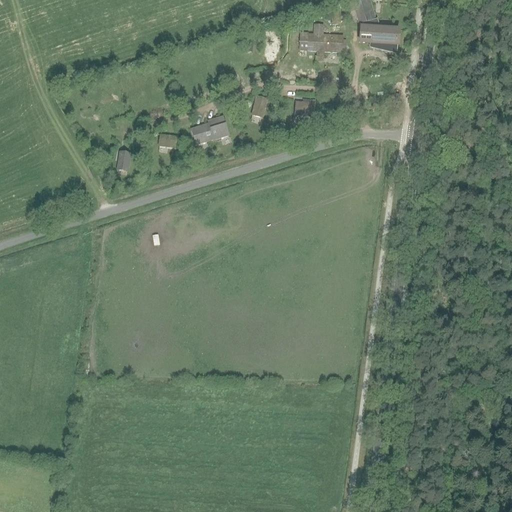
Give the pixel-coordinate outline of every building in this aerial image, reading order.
[(375,20),(368,0),(358,0),(352,2),(359,25),(363,24),(363,26),(363,29),(362,29),(361,42),(370,43),(370,41),(383,42),(382,50),(396,51),(398,31),(384,30),(374,30),(375,26),(379,25),(377,20),(375,20)] [(331,13),(332,26),(340,26),(340,13),(331,13)] [(323,36),(324,26),(314,25),(313,35),(308,35),(308,36),(300,35),(299,51),(307,52),(307,53),(316,53),(316,58),(316,63),(324,63),(325,58),(323,58),(323,53),(341,54),(342,37),(323,36)] [(119,104),(119,91),(95,90),(94,115),(111,116),(112,100),(118,101),(118,104),(119,104)] [(262,118),(266,101),(257,98),(252,116),(262,118)] [(313,117),(314,103),(306,102),(306,104),(296,103),(295,116),(313,117)] [(196,145),(213,140),(214,141),(228,136),(223,118),(208,123),(209,125),(191,130),(196,145)] [(125,141),(126,144),(127,143),(123,132),(104,138),(113,167),(120,165),(118,162),(127,159),(122,142),(125,141)] [(176,150),(178,138),(159,135),(158,148),(176,150)]
